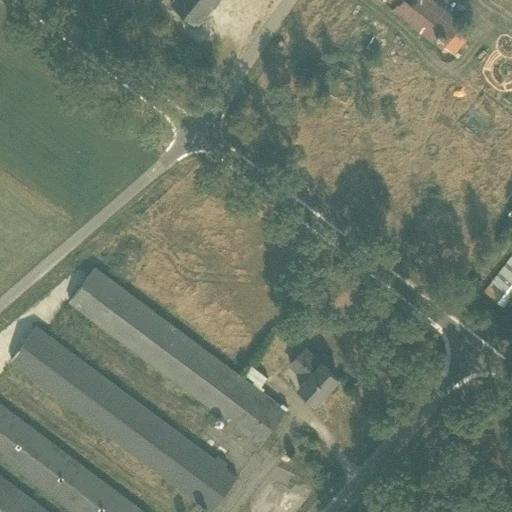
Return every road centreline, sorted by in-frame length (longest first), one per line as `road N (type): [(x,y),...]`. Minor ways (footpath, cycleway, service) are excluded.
road 1 (unclassified): [(488,355),(197,135)]
road 2 (unclassified): [(197,135),(21,0)]
road 3 (unclassified): [(357,511),(488,355)]
road 4 (unclassified): [(291,0),(197,135)]
